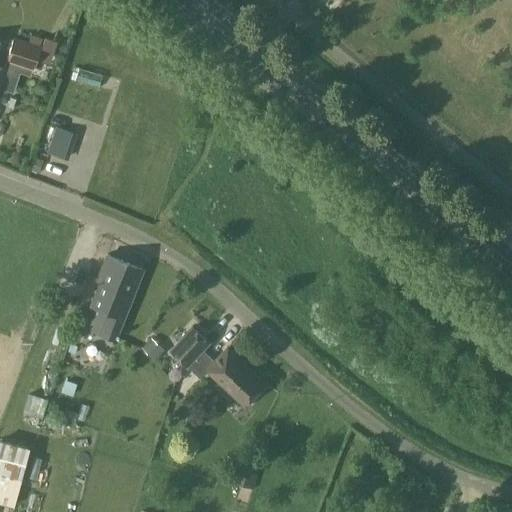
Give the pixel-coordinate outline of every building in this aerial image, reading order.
[(32,70),(41,46),(13,37),(5,61),(32,70)] [(63,158),(71,134),(52,128),(45,152),(63,158)] [(107,312),(99,334),(114,340),(142,269),(107,254),(96,280),(100,281),(90,305),(107,312)] [(200,378),(207,371),(245,407),(267,383),(228,347),(215,361),(203,350),(210,342),(193,326),(171,350),(200,378)] [(65,367),(48,414),(65,420),(82,374),(65,367)] [(24,463),(29,447),(0,439),(0,503),(14,507),(14,506),(13,506),(24,463)]
